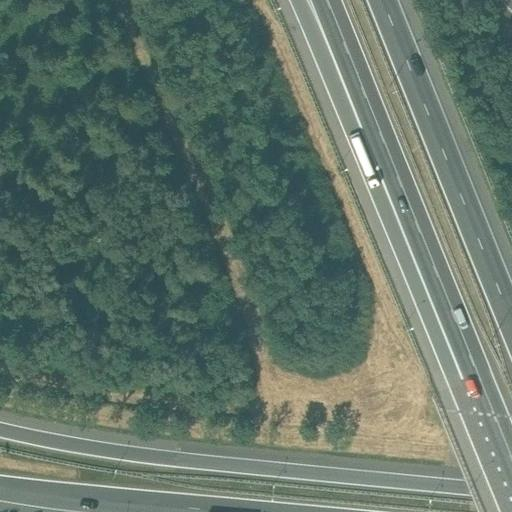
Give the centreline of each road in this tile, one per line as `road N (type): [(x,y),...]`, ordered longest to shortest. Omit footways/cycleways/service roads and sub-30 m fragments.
road 1 (motorway): [(511,493),(234,468),(0,430)]
road 2 (motorway): [(352,65),(511,459)]
road 3 (motorway): [(511,316),(390,0)]
road 4 (motorway): [(0,490),(216,511)]
